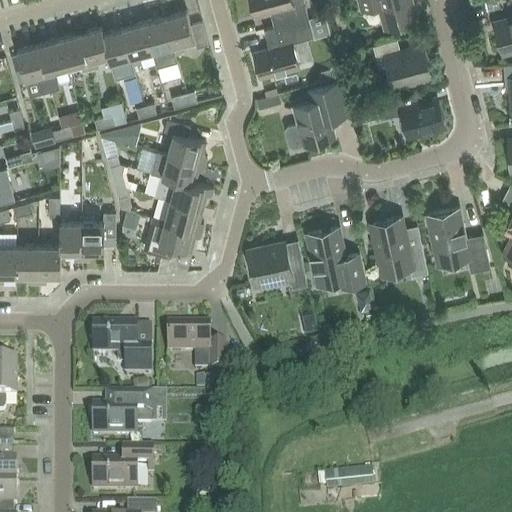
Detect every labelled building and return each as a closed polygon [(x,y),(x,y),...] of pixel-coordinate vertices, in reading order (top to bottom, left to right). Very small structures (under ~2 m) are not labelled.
[(274,27),(308,18),(303,0),(250,0),(255,16),(270,12),(274,27)] [(360,0),(363,7),(379,3),(385,24),(414,15),(410,0),(360,0)] [(208,44),(202,21),(191,24),(187,11),(165,16),(175,54),(183,52),(182,47),(195,43),(196,48),(208,44)] [(177,59),(175,54),(165,16),(145,22),(153,55),(167,51),(170,62),(177,59)] [(274,27),(264,29),(269,48),(254,52),(261,78),(299,67),(292,43),(314,37),(308,18),(274,27)] [(511,18),(494,23),(502,53),(511,50),(511,18)] [(140,58),(153,55),(145,22),(124,28),(134,65),(141,63),(140,58)] [(103,33),(102,27),(80,33),(90,70),(98,68),(96,63),(109,60),(110,60),(103,33)] [(126,67),(134,65),(124,28),(103,33),(110,60),(109,60),(111,67),(125,63),(126,67)] [(83,72),(90,70),(80,33),(59,38),(68,71),(82,67),(83,72)] [(55,75),(68,71),(59,38),(38,44),(51,91),(58,89),(55,75)] [(399,85),(431,76),(423,46),(401,52),(397,39),(373,46),(379,67),(393,64),(399,85)] [(44,93),(51,91),(38,44),(17,50),(19,56),(11,58),(17,80),(25,78),(26,82),(40,79),(44,93)] [(511,64),(503,65),(504,79),(510,79),(511,103),(511,64)] [(299,124),(289,127),(286,131),(289,142),(294,144),(304,142),(305,144),(334,137),(327,111),(345,106),(339,81),(309,89),(312,101),(294,106),(299,124)] [(174,108),(197,102),(194,90),(171,97),(174,108)] [(409,136),(444,126),(437,98),(422,102),(419,90),(380,101),(384,119),(403,114),(409,136)] [(148,116),(157,113),(154,103),(145,105),(148,116)] [(139,118),(148,116),(145,105),(136,108),(139,118)] [(12,122),(22,119),(20,110),(10,113),(12,122)] [(106,127),(115,125),(112,114),(103,117),(106,127)] [(97,129),(106,127),(103,117),(94,119),(97,129)] [(14,131),(24,128),(22,119),(12,122),(14,131)] [(167,154),(205,165),(207,157),(202,156),(206,142),(187,137),(191,125),(167,119),(164,131),(173,134),(167,154)] [(64,138),(73,136),(86,132),(83,123),(61,128),(64,138)] [(61,128),(52,131),(52,127),(31,133),(35,146),(64,138),(61,128)] [(33,160),(31,152),(31,151),(21,154),(23,163),(33,160)] [(205,165),(167,154),(155,151),(149,172),(162,176),(176,180),(176,179),(194,184),(198,171),(203,172),(205,165)] [(120,164),(118,155),(107,158),(110,167),(120,164)] [(120,164),(110,167),(116,190),(126,187),(124,178),(122,172),(125,165),(120,164)] [(176,179),(176,180),(162,176),(156,196),(170,200),(203,209),(206,196),(211,197),(213,189),(194,184),(176,179)] [(511,183),(502,200),(511,205),(511,215),(505,230),(511,233),(511,239),(507,251),(511,253),(511,183)] [(126,187),(116,190),(118,199),(129,196),(126,187)] [(49,206),(60,206),(60,197),(49,197),(49,206)] [(199,222),(203,209),(170,200),(164,221),(202,231),(204,223),(199,222)] [(21,205),(24,215),(33,212),(30,202),(21,205)] [(15,217),(24,215),(21,205),(13,207),(15,217)] [(49,215),(60,215),(60,206),(49,206),(49,215)] [(471,272),(490,268),(483,235),(465,238),(458,208),(428,215),(437,260),(468,254),(471,272)] [(7,209),(0,210),(0,222),(10,220),(7,209)] [(82,222),(82,261),(90,261),(90,255),(104,256),(104,236),(116,237),(116,212),(104,212),(103,222),(82,222)] [(413,275),(428,272),(422,244),(408,247),(402,217),(371,224),(381,269),(411,263),(413,275)] [(202,231),(164,221),(152,218),(151,222),(145,246),(148,251),(154,253),(169,257),(172,246),(191,251),(195,237),(200,239),(202,231)] [(82,261),(82,222),(60,222),(60,245),(60,256),(61,256),(74,256),(74,261),(82,261)] [(343,287),(364,283),(358,254),(344,257),(338,228),(308,234),(317,280),(340,275),(343,287)] [(294,288),(308,285),(299,246),(286,249),(285,243),(253,250),(260,283),(292,276),(294,288)] [(3,279),(17,279),(17,245),(0,245),(0,283),(3,284),(3,279)] [(31,284),(38,284),(38,245),(17,245),(17,279),(31,279),(31,284)] [(61,279),(61,256),(60,256),(60,245),(38,245),(38,284),(46,284),(46,279),(61,279)] [(194,370),(219,370),(226,364),(226,344),(210,344),(210,323),(168,324),(168,352),(194,351),(194,370)] [(151,374),(151,346),(137,346),(137,324),(93,324),(93,326),(89,329),(89,339),(93,341),(93,353),(117,354),(117,361),(120,364),(124,364),(124,373),(151,374)] [(4,408),(4,398),(16,398),(16,359),(0,359),(0,411),(2,411),(4,408)] [(153,411),(153,407),(153,391),(123,391),(123,405),(93,406),(92,436),(137,436),(136,423),(149,423),(152,420),(152,411),(153,411)] [(0,444),(11,445),(11,431),(0,431),(0,444)] [(11,457),(11,445),(0,444),(0,480),(16,481),(16,457),(11,457)] [(92,491),(136,491),(136,466),(148,466),(148,475),(153,475),(153,447),(123,447),(123,461),(92,461),(92,491)] [(372,469),(317,476),(318,488),(325,487),(326,493),(374,487),(372,469)] [(16,504),(16,481),(0,480),(0,511),(10,511),(11,504),(16,504)] [(156,511),(156,502),(131,502),(130,511),(156,511)]
